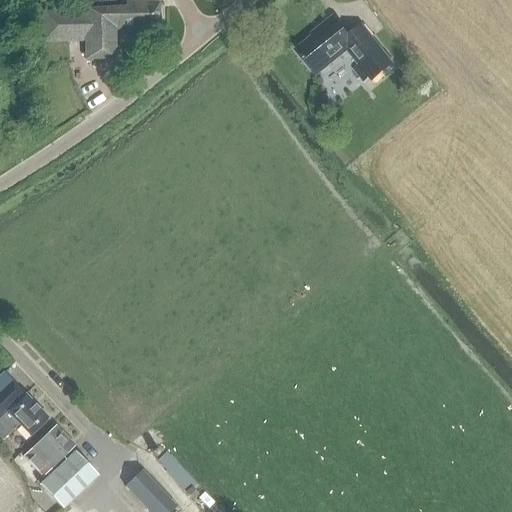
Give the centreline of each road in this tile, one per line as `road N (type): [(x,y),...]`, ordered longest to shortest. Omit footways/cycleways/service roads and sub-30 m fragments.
road 1 (residential): [(0,183),(203,33)]
road 2 (residential): [(0,337),(124,465)]
